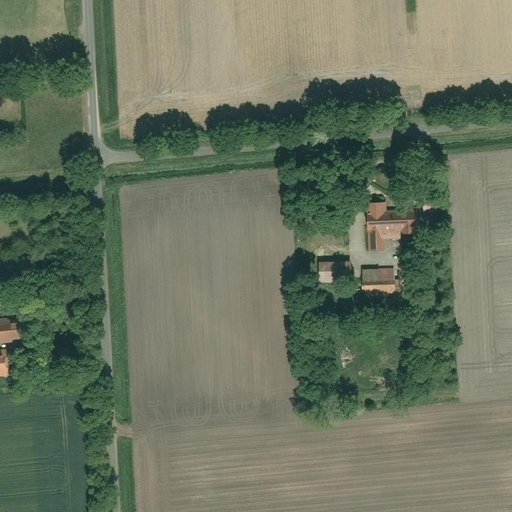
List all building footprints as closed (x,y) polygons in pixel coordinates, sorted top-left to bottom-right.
[(422,193),(422,215),(437,216),(438,194),(422,193)] [(382,252),(382,239),(399,238),(399,235),(414,234),(414,229),(418,229),(417,209),(385,211),(385,204),(364,205),(365,232),(366,232),(367,253),(382,252)] [(347,295),(347,254),(322,254),(322,295),(347,295)] [(362,271),(362,299),(395,299),(395,271),(362,271)] [(0,320),(0,344),(27,344),(26,320),(0,320)]
